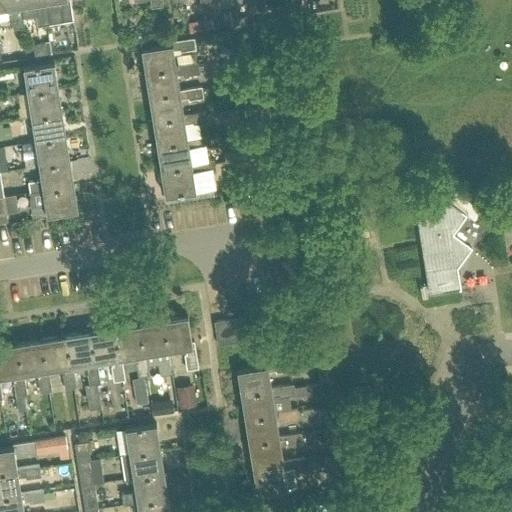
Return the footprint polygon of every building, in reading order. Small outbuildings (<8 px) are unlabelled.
[(24,26),(23,16),(21,5),(18,5),(17,0),(0,0),(0,8),(12,6),(13,13),(11,13),(13,28),(24,26)] [(45,1),(43,1),(42,0),(17,0),(18,5),(21,5),(23,16),(36,14),(38,24),(48,23),(48,22),(45,1)] [(45,1),(48,22),(73,19),(70,0),(42,0),(43,1),(45,1)] [(200,0),(202,8),(211,6),(210,0),(200,0)] [(494,55),(511,52),(511,0),(480,0),(485,37),(491,37),(494,55)] [(182,22),(207,19),(205,8),(181,11),(182,22)] [(176,67),(176,64),(173,49),(179,48),(180,50),(195,47),(194,37),(171,40),(171,43),(141,48),(145,72),(176,67)] [(353,44),(361,105),(420,97),(441,110),(448,159),(464,169),(479,167),(489,150),(487,140),(502,138),(511,121),(511,112),(500,106),(498,92),(469,75),(465,45),(431,49),(422,63),(383,40),(353,44)] [(180,92),(180,88),(177,73),(183,72),(184,74),(199,72),(197,60),(176,64),(176,67),(145,72),(149,96),(180,92)] [(27,91),(58,86),(54,61),(23,66),(27,91)] [(184,116),(183,112),(181,97),(187,96),(187,99),(203,96),(201,84),(180,88),(180,92),(149,96),(153,121),(184,116)] [(31,115),(62,110),(58,86),(27,91),(31,115)] [(188,140),(187,137),(185,122),(191,121),(191,123),(207,121),(205,109),(183,112),(184,116),(153,121),(157,145),(188,140)] [(35,140),(66,135),(62,110),(31,115),(35,140)] [(191,165),(191,161),(189,146),(195,145),(195,147),(211,145),(209,133),(187,137),(188,140),(157,145),(162,169),(191,165)] [(39,164),(70,159),(66,135),(35,140),(39,164)] [(191,165),(162,169),(166,194),(195,189),(192,171),(199,170),(199,172),(215,169),(213,158),(191,161),(191,165)] [(237,180),(251,178),(248,158),(234,160),(237,180)] [(31,190),(42,188),(74,183),(70,159),(39,164),(41,178),(29,180),(31,190)] [(42,188),(31,190),(30,190),(34,215),(78,208),(74,183),(42,188)] [(4,195),(0,195),(0,220),(7,220),(6,211),(18,209),(15,193),(4,195)] [(429,291),(460,286),(457,264),(484,226),(448,199),(447,199),(446,199),(415,205),(429,291)] [(167,349),(170,348),(185,346),(186,352),(184,353),(186,368),(198,366),(194,339),(191,340),(187,313),(162,317),(167,349)] [(236,316),(240,340),(252,338),(248,314),(236,316)] [(229,342),(240,340),(236,316),(225,318),(229,342)] [(173,370),(170,348),(167,349),(162,317),(138,321),(143,353),(145,352),(162,350),(163,356),(160,357),(162,372),(173,370)] [(217,344),(229,342),(225,318),(213,320),(217,344)] [(149,374),(145,352),(143,353),(138,321),(114,325),(119,356),(121,356),(137,354),(138,360),(135,360),(138,376),(149,374)] [(125,378),(121,356),(119,356),(114,325),(89,329),(95,360),(97,360),(113,357),(114,364),(111,364),(114,380),(125,378)] [(100,382),(97,360),(95,360),(89,329),(65,333),(70,364),(73,364),(88,361),(89,368),(87,368),(89,382),(84,383),(89,407),(101,406),(97,382),(100,382)] [(76,386),(73,364),(70,364),(65,333),(41,337),(46,368),(48,368),(64,365),(65,372),(63,372),(65,387),(76,386)] [(52,390),(48,368),(46,368),(41,337),(16,341),(21,372),(24,372),(40,369),(41,376),(38,376),(41,391),(52,390)] [(27,394),(24,372),(21,372),(16,341),(0,343),(0,375),(16,373),(17,380),(14,380),(18,409),(26,408),(24,394),(27,394)] [(272,388),(271,385),(269,370),(275,369),(276,371),(291,369),(289,357),(266,361),(266,363),(236,368),(240,394),(272,388)] [(276,413),(275,409),(273,394),(279,393),(279,395),(294,393),(293,385),(293,381),(271,385),(272,388),(240,394),(244,418),(276,413)] [(307,382),(293,385),(294,393),(308,390),(307,382)] [(193,387),(177,390),(180,405),(195,403),(193,387)] [(148,401),(146,388),(134,390),(136,403),(148,401)] [(159,399),(151,401),(153,412),(161,411),(159,399)] [(280,437),(279,434),(277,419),(283,418),(283,420),(298,417),(297,406),(275,409),(276,413),(244,418),(248,443),(280,437)] [(129,452),(160,447),(156,421),(125,426),(129,452)] [(284,462),(283,458),(281,443),(287,442),(287,444),(303,442),(301,430),(279,434),(280,437),(248,443),(252,467),(284,462)] [(66,434),(35,439),(36,450),(68,445),(66,434)] [(0,472),(18,470),(17,466),(15,451),(21,450),(22,453),(36,450),(35,439),(34,439),(12,442),(12,445),(0,446),(0,472)] [(77,461),(90,458),(87,440),(74,443),(77,461)] [(125,477),(133,476),(164,471),(160,447),(129,452),(121,453),(125,477)] [(329,479),(345,476),(342,451),(325,454),(329,479)] [(307,466),(305,458),(305,455),(283,458),(284,462),(252,467),(256,491),(296,485),(293,468),(307,466)] [(0,497),(22,494),(21,491),(19,475),(25,474),(25,476),(40,474),(38,463),(17,466),(18,470),(0,472),(0,497)] [(81,485),(94,483),(91,465),(78,467),(81,485)] [(137,500),(168,495),(164,471),(133,476),(135,491),(121,493),(123,503),(137,500)] [(0,511),(24,511),(22,499),(29,498),(29,501),(44,498),(42,487),(21,491),(22,494),(0,497),(0,511)] [(85,509),(98,507),(95,489),(82,491),(85,509)] [(138,511),(170,511),(168,495),(137,500),(138,511)]
